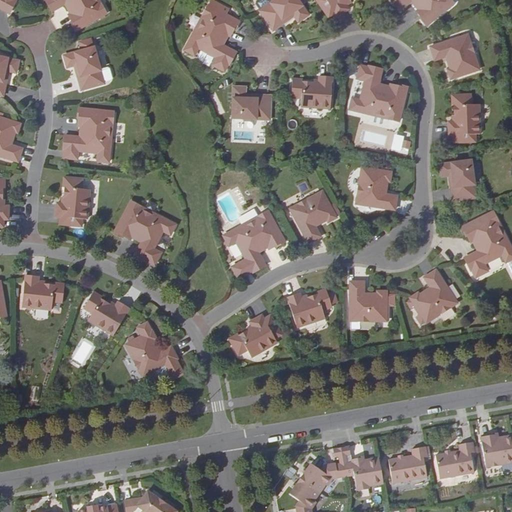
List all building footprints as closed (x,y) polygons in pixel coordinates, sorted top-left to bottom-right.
[(0,0),(0,8),(9,14),(16,1),(15,0),(14,0),(0,0)] [(65,4),(68,11),(71,9),(73,12),(68,15),(72,22),(70,23),(75,31),(106,14),(100,4),(98,5),(95,0),(45,0),(51,11),(63,5),(65,4)] [(291,13),(294,17),(298,22),(308,15),(301,6),(298,1),(297,0),(272,0),(272,1),(259,10),(272,30),(283,23),(284,22),(283,21),(290,16),(289,14),(291,13)] [(349,0),(315,0),(319,5),(325,0),(334,13),(337,17),(348,9),(345,5),(350,1),(349,0)] [(325,0),(319,5),(328,17),(334,13),(325,0)] [(391,0),(399,10),(410,2),(412,0),(417,6),(419,4),(421,7),(417,11),(421,17),(420,18),(427,26),(454,3),(451,0),(391,0)] [(222,45),(225,38),(223,37),(224,34),(229,37),(233,30),(234,30),(239,22),(208,5),(202,16),(204,17),(196,32),(194,31),(187,43),(198,48),(216,58),(228,65),(229,65),(235,53),(224,46),(222,45)] [(284,25),(294,17),(291,13),(289,14),(290,16),(283,21),(284,22),(283,23),(284,25)] [(88,49),(94,47),(90,35),(85,37),(88,49)] [(467,35),(430,47),(434,60),(448,56),(449,60),(447,61),(450,69),(447,70),(450,79),(479,70),(467,35)] [(77,76),(77,77),(81,90),(104,84),(103,82),(99,69),(99,68),(101,66),(99,58),(97,57),(94,47),(88,49),(85,37),(78,40),(81,51),(63,56),(67,68),(71,66),(77,65),(78,68),(76,68),(79,76),(77,76)] [(198,48),(187,43),(183,50),(193,56),(198,48)] [(5,70),(10,72),(16,73),(18,61),(0,56),(0,95),(3,96),(5,83),(6,82),(5,82),(6,74),(4,74),(5,70)] [(224,72),(228,65),(216,58),(211,65),(224,72)] [(364,81),(368,68),(359,66),(356,79),(364,81)] [(378,85),(378,82),(381,69),(368,66),(368,68),(364,81),(360,100),(357,112),(370,115),(371,113),(388,116),(387,119),(398,122),(407,87),(398,85),(397,87),(390,85),(388,90),(384,89),(385,87),(378,85)] [(99,69),(103,82),(110,81),(111,78),(109,69),(106,67),(99,69)] [(311,83),(292,81),(290,98),(300,98),(300,107),(330,109),(332,78),(318,77),(318,82),(312,81),(311,83)] [(244,99),(245,93),(245,87),(232,87),(231,119),(242,119),(244,121),(250,121),(253,119),(269,120),(270,96),(255,96),(255,97),(247,97),(247,99),(244,99)] [(469,95),(454,96),(454,115),(453,115),(453,122),(448,122),(448,135),(453,135),(468,135),(469,142),(475,142),(475,135),(480,134),(478,105),(470,105),(469,95)] [(349,110),(357,112),(360,100),(351,99),(349,110)] [(97,153),(109,155),(110,141),(108,140),(110,124),(112,124),(113,111),(78,108),(77,118),(79,118),(78,126),(84,126),(83,130),(80,130),(79,137),(64,136),(63,150),(64,150),(78,151),(97,153)] [(20,124),(0,117),(0,156),(18,162),(22,149),(8,144),(10,140),(12,141),(15,132),(17,134),(20,124)] [(453,143),(469,142),(468,135),(453,135),(453,143)] [(78,151),(64,150),(63,158),(77,160),(78,151)] [(108,163),(109,155),(97,153),(96,162),(108,163)] [(450,187),(451,189),(452,201),(476,198),(474,182),(475,180),(474,172),(472,171),(471,160),(439,165),(441,177),(446,176),(452,175),(453,179),(451,179),(452,187),(450,187)] [(391,172),(361,167),(356,203),(394,210),(396,196),(382,194),(383,189),(385,190),(387,182),(389,182),(391,172)] [(57,202),(57,203),(55,216),(79,219),(80,202),(83,201),(83,193),(81,191),(83,181),(52,178),(50,190),(56,190),(61,191),(61,194),(59,194),(58,202),(57,202)] [(5,193),(11,193),(16,193),(17,181),(0,180),(0,218),(8,219),(8,206),(8,204),(7,204),(7,196),(5,196),(5,193)] [(322,192),(289,209),(308,244),(320,237),(313,225),(317,222),(319,224),(326,221),(327,223),(336,218),(322,192)] [(162,232),(168,221),(156,215),(154,217),(140,209),(141,207),(130,201),(114,233),(122,237),(123,236),(130,239),(132,234),(135,236),(134,239),(141,242),(140,244),(134,256),(146,263),(147,262),(153,249),(162,232)] [(242,225),(230,232),(223,236),(228,246),(236,242),(245,260),(238,264),(245,277),(265,266),(258,255),(257,252),(264,249),(263,246),(266,244),(269,249),(276,246),(276,247),(285,242),(268,211),(257,217),(258,219),(243,227),(242,225)] [(493,212),(461,228),(465,236),(467,236),(470,242),(475,240),(477,243),(474,245),(478,252),(464,258),(470,271),(471,271),(475,278),(487,272),(484,264),(501,255),(505,263),(511,259),(511,250),(505,238),(503,239),(496,224),(499,223),(493,212)] [(175,225),(168,221),(162,232),(170,236),(175,225)] [(160,253),(153,249),(147,262),(154,266),(160,253)] [(418,293),(410,298),(426,324),(457,303),(435,270),(424,278),(432,290),(428,292),(426,290),(419,295),(418,293)] [(44,285),(44,283),(38,283),(39,278),(25,276),(22,307),(51,311),(52,302),(62,303),(64,287),(44,285)] [(363,282),(350,282),(349,322),(386,322),(386,291),(377,291),(376,294),(368,294),(368,296),(363,296),(363,282)] [(307,296),(307,297),(308,298),(326,292),(325,290),(307,296)] [(93,292),(92,295),(109,305),(109,304),(110,302),(93,292)] [(308,298),(307,297),(301,299),(299,294),(287,299),(296,328),(325,319),(322,311),(332,308),(326,292),(308,298)] [(109,305),(92,295),(84,309),(91,314),(88,321),(114,336),(129,309),(117,302),(115,307),(109,304),(109,305)] [(248,324),(247,325),(236,331),(247,352),(261,344),(263,345),(270,341),(271,338),(280,333),(265,306),(253,312),(256,317),(259,322),(256,323),(255,321),(249,325),(248,324)] [(245,322),(247,325),(248,324),(249,325),(255,321),(256,323),(259,322),(256,317),(245,322)] [(152,331),(125,346),(142,378),(177,359),(170,347),(158,353),(156,350),(158,348),(154,341),(156,339),(152,331)] [(486,468),(511,462),(511,434),(497,437),(498,440),(495,441),(493,434),(480,437),(486,468)] [(475,457),(472,442),(458,445),(459,451),(451,453),(444,454),(435,455),(439,478),(474,472),(471,457),(475,457)] [(335,445),(332,446),(334,454),(350,451),(348,443),(345,443),(346,449),(336,451),(335,445)] [(428,462),(425,447),(411,449),(412,456),(403,457),(397,458),(387,460),(391,483),(426,477),(424,462),(428,462)] [(348,463),(346,455),(342,456),(346,477),(354,475),(351,462),(348,463)] [(336,465),(335,464),(323,466),(320,471),(310,464),(306,471),(308,472),(306,474),(304,473),(300,479),(320,493),(330,478),(332,479),(338,478),(346,477),(342,456),(338,457),(339,465),(336,465)] [(384,485),(379,458),(364,461),(365,464),(360,464),(359,459),(351,460),(351,462),(354,475),(356,491),(370,489),(369,487),(384,485)] [(320,493),(300,479),(295,486),(297,487),(296,489),(294,488),(290,495),(300,502),(296,508),(296,511),(309,511),(311,511),(311,509),(309,508),(320,493)] [(154,511),(162,501),(151,493),(149,496),(145,494),(143,496),(124,500),(126,511),(132,511),(137,506),(142,510),(140,511),(154,511)] [(173,509),(162,501),(154,511),(171,511),(173,509)]
